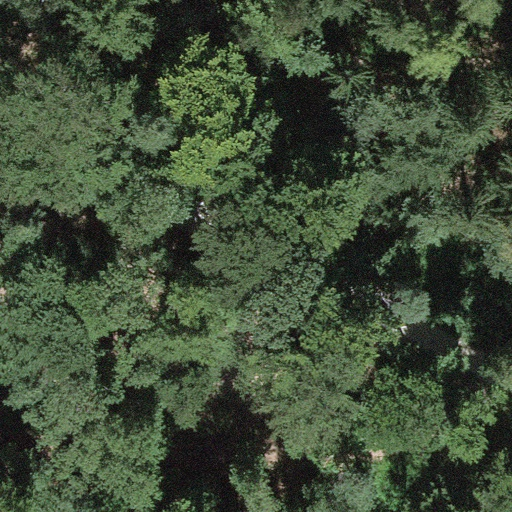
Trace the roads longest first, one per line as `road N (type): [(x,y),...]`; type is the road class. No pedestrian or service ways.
road 1 (track): [(0,79),(511,401)]
road 2 (track): [(416,341),(352,358),(248,342),(0,379)]
